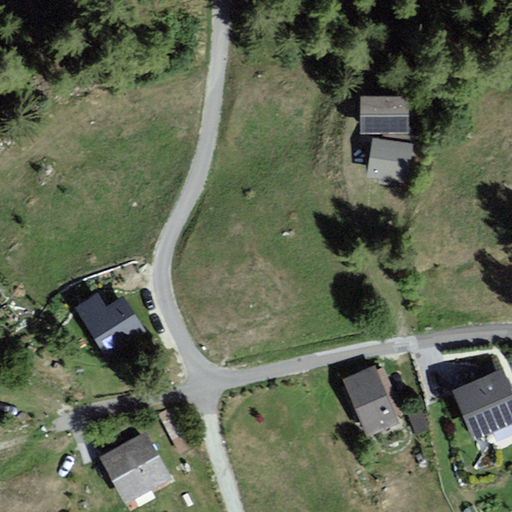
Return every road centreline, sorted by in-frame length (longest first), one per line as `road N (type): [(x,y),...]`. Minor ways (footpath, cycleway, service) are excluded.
road 1 (residential): [(197,389),(164,255),(197,178),(222,0)]
road 2 (residential): [(197,389),(443,337),(511,334)]
